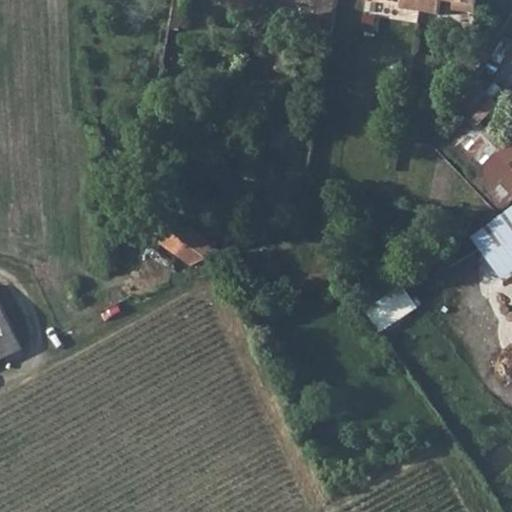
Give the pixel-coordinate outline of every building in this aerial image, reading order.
[(173,0),(168,33),(178,35),(179,26),(177,25),(180,0),(173,0)] [(295,0),(295,3),(335,9),(336,0),(295,0)] [(376,0),(387,2),(387,0),(401,0),(400,10),(440,16),(442,2),(456,4),(454,11),(477,15),(479,0),(376,0)] [(511,129),(511,139),(499,152),(511,165),(511,127),(511,129)] [(511,191),(511,165),(499,152),(479,172),(494,187),(500,182),(511,193),(511,191)] [(511,207),(475,235),(509,281),(511,278),(511,207)] [(175,219),(159,242),(193,266),(211,257),(222,252),(214,246),(175,219)] [(371,310),(385,332),(409,316),(395,295),(371,310)] [(0,354),(20,344),(0,304),(0,354)]
